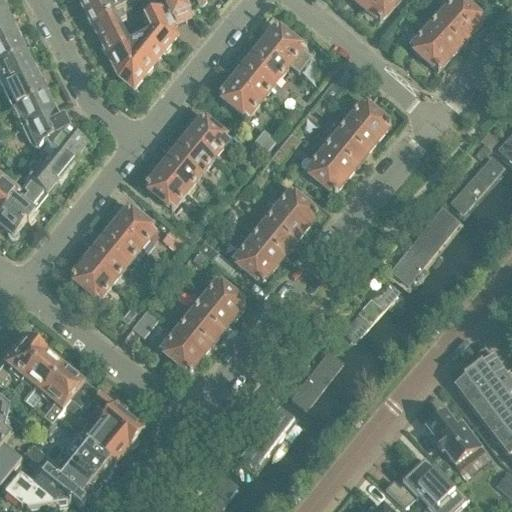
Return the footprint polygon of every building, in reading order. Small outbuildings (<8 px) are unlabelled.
[(0,0),(0,18),(9,14),(1,0),(0,0)] [(93,29),(94,30),(122,16),(126,14),(121,3),(127,0),(98,0),(83,8),(88,18),(86,21),(89,28),(93,29)] [(191,20),(180,0),(161,0),(176,30),(192,22),(191,20)] [(180,0),(191,20),(200,8),(201,9),(200,10),(201,11),(209,0),(180,0)] [(353,3),(364,12),(375,0),(347,0),(348,0),(352,4),(353,3)] [(375,0),(364,12),(380,26),(395,9),(396,9),(400,5),(399,4),(402,1),(400,0),(375,0)] [(162,8),(158,1),(149,5),(152,13),(162,8)] [(444,18),(442,20),(467,43),(469,40),(470,42),(474,37),(473,36),(483,26),(458,3),(447,14),(447,13),(443,18),(444,18)] [(143,23),(150,38),(160,60),(162,57),(166,56),(171,51),(170,47),(177,39),(164,13),(143,23)] [(0,18),(0,44),(16,36),(14,31),(16,29),(9,14),(0,18)] [(108,58),(108,59),(126,50),(129,48),(119,27),(126,24),(122,16),(94,30),(103,48),(101,51),(104,57),(108,58)] [(436,26),(426,37),(451,60),(460,50),(462,51),(466,47),(465,45),(467,43),(442,20),(440,22),(439,22),(435,26),(436,26)] [(262,50),(288,71),(298,78),(311,61),(299,51),(300,50),(295,47),(294,47),(276,33),(262,50)] [(0,44),(0,68),(29,55),(21,39),(18,41),(16,36),(0,44)] [(451,60),(426,37),(425,39),(424,39),(420,43),(421,43),(412,53),(415,56),(414,56),(419,60),(437,76),(451,60)] [(150,38),(129,48),(126,50),(142,82),(145,79),(148,79),(153,73),(152,70),(160,60),(150,38)] [(126,50),(108,59),(120,82),(121,83),(121,84),(133,94),(133,93),(135,94),(136,93),(134,92),(142,82),(126,50)] [(250,65),(248,67),(274,88),(288,71),(262,50),(254,60),(252,59),(249,64),(250,65)] [(0,68),(0,86),(3,93),(37,76),(34,71),(37,69),(29,55),(0,68)] [(242,74),(233,85),(259,107),(269,95),(270,95),(273,91),(272,90),(274,88),(248,67),(246,70),(245,68),(241,73),(242,74)] [(3,93),(13,113),(49,95),(42,80),(39,81),(37,76),(3,93)] [(259,107),(233,85),(220,102),(238,116),(238,117),(243,121),(243,120),(246,123),(255,113),(259,109),(258,108),(259,107)] [(321,101),(331,109),(344,93),(334,85),(321,101)] [(273,98),(282,106),(288,98),(276,89),(273,91),(276,94),(273,98)] [(13,113),(23,133),(56,116),(54,112),(57,110),(49,95),(13,113)] [(303,110),(307,105),(296,96),(292,102),(303,110)] [(351,123),(352,124),(378,145),(389,130),(371,115),(372,115),(367,111),(367,112),(363,109),(355,119),(354,119),(351,123)] [(31,149),(39,155),(43,149),(47,147),(70,135),(71,134),(64,122),(60,124),(56,116),(23,133),(31,149)] [(202,124),(189,140),(215,161),(217,159),(217,160),(221,155),(220,155),(228,145),(225,142),(226,141),(221,138),(202,124)] [(337,141),(335,144),(361,165),(363,162),(365,163),(369,159),(367,158),(378,145),(352,124),(341,137),(340,136),(336,141),(337,141)] [(297,129),(292,136),(298,142),(304,135),(297,129)] [(253,146),(266,157),(276,145),(263,134),(253,146)] [(43,158),(51,165),(68,179),(77,168),(74,166),(84,153),(86,154),(88,151),(88,147),(84,144),(83,145),(70,135),(47,147),(43,149),(39,155),(43,158)] [(291,138),(271,163),(281,171),(301,146),(291,138)] [(176,156),(174,158),(200,179),(202,177),(203,178),(207,173),(206,173),(215,161),(189,140),(180,151),(179,150),(175,155),(176,156)] [(6,142),(2,143),(0,144),(0,148),(1,150),(5,153),(9,149),(6,142)] [(330,150),(319,163),(345,185),(356,172),(357,173),(361,168),(359,167),(361,165),(335,144),(334,146),(333,145),(329,150),(330,150)] [(21,164),(24,167),(30,160),(26,157),(21,164)] [(4,166),(11,171),(18,163),(11,158),(4,166)] [(30,173),(34,177),(30,183),(48,199),(58,186),(60,188),(68,179),(51,165),(43,158),(37,166),(32,163),(26,170),(30,173)] [(168,165),(160,176),(186,197),(195,186),(196,186),(199,182),(199,181),(200,179),(174,158),(172,161),(171,159),(167,164),(168,165)] [(345,185),(319,163),(315,167),(316,168),(307,178),(311,181),(310,181),(315,185),(333,199),(345,185)] [(457,204),(457,210),(462,214),(467,213),(495,182),(494,176),(490,172),(484,172),(457,204)] [(186,197),(160,176),(146,193),(165,207),(164,208),(169,212),(169,211),(173,214),(186,197)] [(0,220),(22,193),(27,186),(20,180),(13,189),(3,182),(0,185),(0,220)] [(232,187),(238,192),(244,186),(237,181),(232,187)] [(30,183),(27,186),(22,193),(29,198),(28,199),(39,208),(40,208),(48,199),(30,183)] [(22,193),(0,220),(0,228),(2,230),(1,231),(8,236),(9,240),(12,242),(16,242),(18,239),(18,236),(26,225),(28,227),(35,217),(33,215),(39,208),(28,199),(29,198),(22,193)] [(290,198),(277,214),(304,236),(317,219),(298,204),(299,204),(294,200),(294,201),(290,198)] [(390,278),(409,294),(463,226),(443,213),(390,278)] [(264,230),(263,232),(289,254),(291,251),(292,253),(296,248),(295,247),(304,236),(277,214),(268,226),(267,225),(263,230),(264,230)] [(128,215),(115,231),(141,252),(154,236),(151,233),(152,232),(147,229),(146,229),(128,215)] [(102,247),(100,249),(126,270),(128,268),(129,269),(132,264),(141,252),(115,231),(106,242),(105,241),(101,245),(102,247)] [(257,239),(249,249),(275,271),(283,261),(284,262),(288,258),(287,256),(289,254),(263,232),(261,235),(260,234),(256,238),(257,239)] [(204,246),(198,253),(200,255),(208,262),(212,266),(219,258),(204,246)] [(94,256),(85,267),(112,288),(121,277),(122,277),(125,273),(125,272),(126,270),(100,249),(98,252),(97,250),(93,255),(94,256)] [(275,271),(249,249),(246,252),(242,256),(243,257),(235,267),(238,270),(237,270),(242,274),(242,273),(261,288),(275,271)] [(200,255),(193,264),(200,271),(208,262),(200,255)] [(112,288),(85,267),(72,284),(90,298),(90,299),(94,303),(95,302),(98,305),(112,288)] [(342,336),(354,347),(359,342),(362,338),(387,310),(391,314),(403,301),(399,298),(400,296),(387,285),(342,336)] [(206,302),(205,303),(232,324),(244,309),(226,294),(227,293),(222,289),(221,290),(218,287),(210,297),(209,297),(206,301),(206,302)] [(192,320),(190,322),(217,343),(218,341),(220,342),(224,337),(222,336),(232,324),(205,303),(195,315),(191,319),(192,320)] [(146,315),(132,332),(144,341),(158,325),(146,315)] [(185,328),(176,340),(202,361),(211,350),(212,351),(216,346),(215,345),(217,343),(190,322),(188,324),(188,323),(184,328),(185,328)] [(21,385),(46,355),(47,354),(44,352),(44,348),(34,340),(33,341),(30,338),(28,341),(27,340),(0,372),(0,385),(2,387),(10,377),(21,385)] [(202,361),(176,340),(174,342),(173,341),(170,346),(162,356),(165,359),(165,360),(170,364),(170,363),(188,378),(202,361)] [(475,360),(481,368),(464,382),(465,383),(455,391),(496,445),(508,461),(509,461),(511,464),(511,386),(486,352),(475,360)] [(32,412),(41,401),(65,371),(57,364),(59,362),(49,354),(47,356),(46,355),(21,385),(34,395),(25,406),(32,412)] [(300,390),(301,395),(305,399),(311,399),(338,366),(337,361),(333,357),(327,357),(300,390)] [(65,371),(41,401),(53,411),(44,422),(52,428),(62,416),(62,415),(63,416),(66,412),(71,405),(86,387),(77,380),(77,379),(77,376),(71,371),(68,372),(67,372),(65,371)] [(86,387),(71,405),(78,411),(79,412),(88,402),(94,394),(86,387)] [(0,404),(4,407),(11,398),(0,389),(0,404)] [(94,394),(88,402),(105,416),(97,426),(100,429),(128,453),(130,450),(134,451),(138,446),(137,441),(143,434),(129,422),(131,419),(117,408),(115,411),(101,400),(94,394)] [(66,412),(73,418),(78,411),(71,405),(66,412)] [(0,453),(11,441),(4,435),(8,417),(9,416),(0,409),(0,453)] [(426,431),(437,446),(434,448),(441,457),(444,455),(455,470),(481,451),(463,427),(456,431),(445,417),(426,431)] [(251,453),(251,459),(256,462),(261,462),(288,430),(288,424),(283,420),(277,421),(251,453)] [(22,427),(16,435),(23,441),(29,433),(22,427)] [(100,429),(87,445),(115,469),(116,467),(120,468),(124,463),(123,459),(128,453),(100,429)] [(75,450),(67,460),(100,487),(102,485),(106,486),(111,480),(109,475),(115,469),(87,445),(82,442),(75,436),(68,444),(75,450)] [(0,491),(7,483),(22,465),(4,451),(11,441),(0,453),(0,491)] [(28,457),(33,461),(40,466),(45,461),(32,451),(28,457)] [(67,460),(53,478),(81,502),(85,506),(91,498),(96,499),(101,493),(99,489),(100,487),(67,460)] [(40,466),(33,461),(27,468),(36,475),(41,467),(40,466)] [(394,486),(385,494),(403,511),(407,511),(417,503),(425,511),(463,511),(466,510),(465,508),(469,504),(440,473),(439,474),(436,477),(430,471),(425,466),(402,487),(404,489),(400,493),(394,486)] [(48,474),(34,491),(56,510),(59,511),(67,511),(72,505),(81,511),(85,506),(81,502),(53,478),(48,474)] [(14,475),(0,492),(7,498),(6,499),(22,511),(23,510),(25,511),(26,511),(41,511),(56,510),(34,491),(21,480),(14,475)] [(511,481),(508,478),(499,488),(511,499),(511,481)] [(192,491),(198,496),(203,489),(197,485),(192,491)] [(202,511),(220,511),(220,506),(215,503),(209,504),(202,511)]
